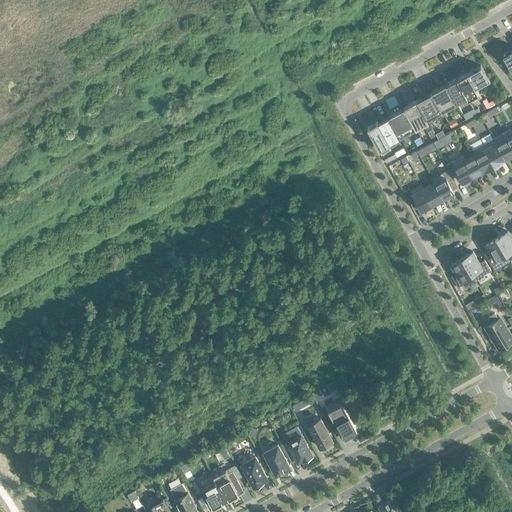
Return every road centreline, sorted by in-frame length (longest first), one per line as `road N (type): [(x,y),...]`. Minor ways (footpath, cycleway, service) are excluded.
road 1 (track): [(0,328),(323,167),(455,401)]
road 2 (residential): [(415,241),(339,101),(511,9)]
road 3 (residential): [(491,382),(252,511)]
road 4 (residential): [(317,511),(507,408)]
road 5 (residential): [(491,382),(425,259)]
